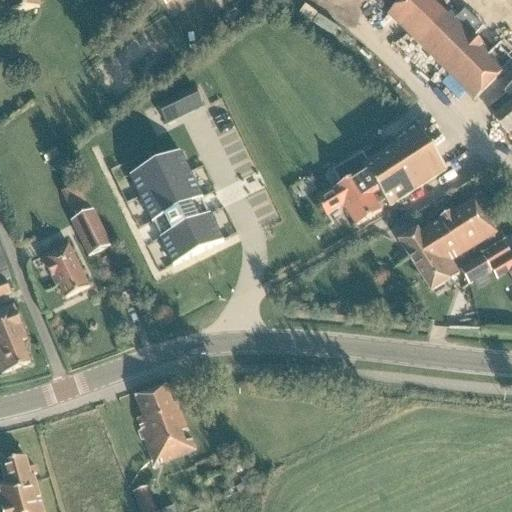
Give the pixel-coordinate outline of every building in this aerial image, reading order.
[(38,0),(7,0),(9,13),(39,11),(38,0)] [(404,0),(388,17),(474,103),(505,71),(504,71),(511,62),(511,53),(502,44),(489,56),(448,15),(446,17),(429,0),(404,0)] [(507,96),(490,110),(496,116),(493,119),(507,136),(511,132),(511,86),(504,93),(507,96)] [(203,109),(193,90),(156,108),(166,127),(203,109)] [(367,164),(361,168),(377,192),(384,203),(389,210),(446,172),(419,130),(367,164)] [(159,241),(173,268),(223,244),(210,216),(208,217),(201,201),(202,200),(179,154),(129,178),(152,225),(153,224),(161,240),(159,241)] [(334,194),(318,205),(326,218),(343,208),(356,229),(381,213),(377,207),(384,203),(377,192),(361,168),(367,164),(362,155),(336,171),(344,185),(340,188),(333,192),(334,194)] [(418,230),(398,242),(408,258),(431,293),(452,280),(458,276),(450,263),(496,234),(474,200),(420,234),(418,230)] [(93,213),(71,223),(89,259),(110,249),(93,213)] [(42,259),(56,289),(59,288),(66,301),(89,289),(68,246),(42,259)] [(7,270),(0,252),(0,300),(10,296),(5,283),(10,281),(6,270),(7,270)] [(509,274),(511,271),(511,257),(490,270),(496,281),(509,274)] [(460,272),(468,286),(491,273),(482,259),(460,272)] [(0,370),(2,376),(30,365),(25,352),(31,350),(13,306),(0,311),(0,370)] [(166,388),(135,399),(143,420),(137,422),(141,432),(138,433),(142,443),(145,442),(153,462),(151,463),(152,466),(154,465),(155,467),(196,452),(192,442),(185,444),(182,434),(187,432),(177,405),(173,406),(166,388)] [(42,511),(33,477),(30,478),(25,459),(1,465),(6,485),(0,486),(0,505),(1,511),(42,511)] [(155,511),(147,489),(133,494),(139,511),(155,511)]
